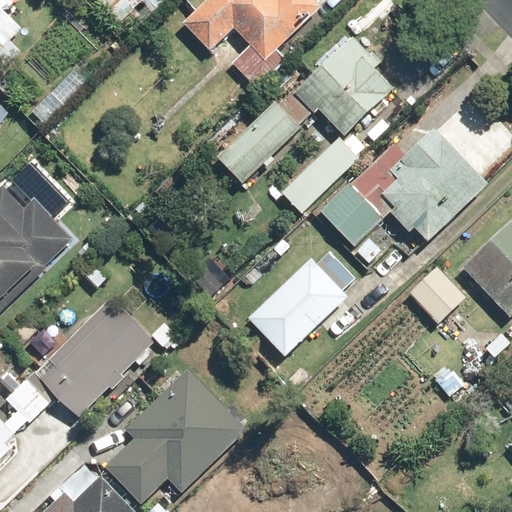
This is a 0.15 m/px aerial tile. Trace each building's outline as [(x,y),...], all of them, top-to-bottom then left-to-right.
[(14,0),(0,0),(0,54),(26,30),(8,10),(17,2),(14,0)] [(215,0),(192,19),(218,49),(242,29),(258,48),(237,65),(259,91),(293,63),(282,51),(328,12),(318,0),(215,0)] [(402,88),(357,38),(227,156),(249,179),(325,110),(349,136),(402,88)] [(78,68),(34,112),(50,127),(94,84),(78,68)] [(0,133),(13,112),(0,103),(0,133)] [(427,246),(493,185),(441,128),(412,155),(404,146),(323,220),(351,250),(394,210),(427,246)] [(344,139),(287,193),(307,213),(363,159),(344,139)] [(0,304),(77,246),(40,198),(26,209),(8,186),(0,191),(0,304)] [(511,225),(467,265),(511,314),(511,225)] [(290,357),(368,285),(331,246),(254,319),(290,357)] [(232,279),(211,255),(189,275),(211,298),(232,279)] [(444,266),(414,294),(446,329),(476,301),(444,266)] [(39,369),(86,417),(159,345),(112,297),(39,369)] [(0,469),(59,412),(7,359),(0,365),(0,469)] [(167,511),(247,430),(186,370),(106,451),(167,511)] [(44,511),(146,511),(102,462),(44,511)] [(288,511),(286,503),(266,509),(266,511),(288,511)]
